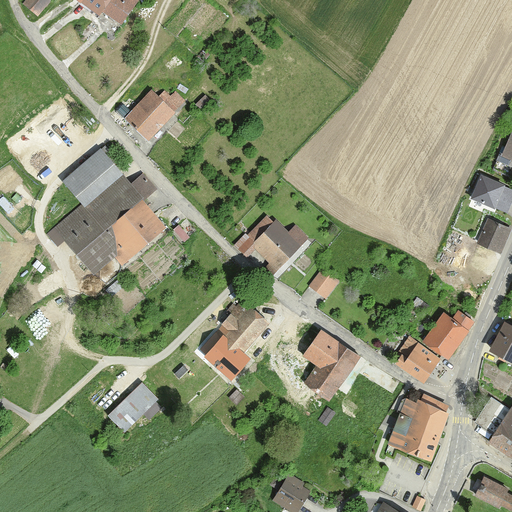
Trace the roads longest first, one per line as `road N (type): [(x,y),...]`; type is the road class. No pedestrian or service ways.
road 1 (residential): [(114,129),(225,246),(302,312),(462,402)]
road 2 (unclassified): [(10,0),(18,22),(114,129)]
road 3 (tertiary): [(462,402),(481,329),(511,260)]
